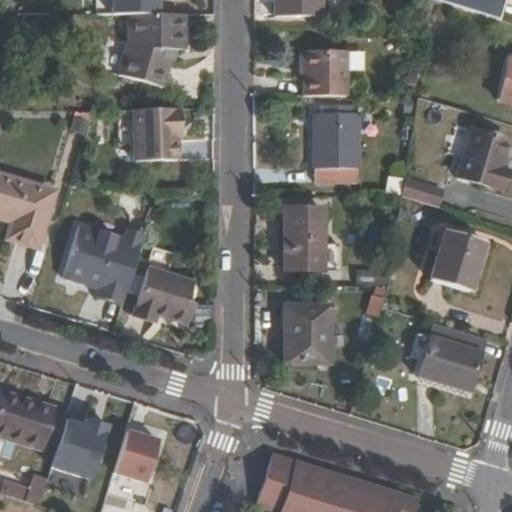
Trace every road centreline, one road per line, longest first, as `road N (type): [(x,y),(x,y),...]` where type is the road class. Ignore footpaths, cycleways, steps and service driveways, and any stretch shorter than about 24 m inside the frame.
road 1 (residential): [(232,401),(233,0)]
road 2 (residential): [(232,401),(489,480)]
road 3 (residential): [(0,331),(232,401)]
